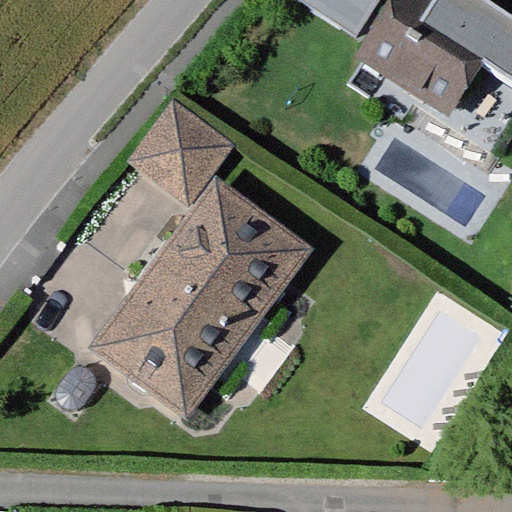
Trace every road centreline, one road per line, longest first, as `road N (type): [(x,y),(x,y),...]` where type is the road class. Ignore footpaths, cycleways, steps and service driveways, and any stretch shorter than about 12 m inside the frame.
road 1 (residential): [(0,485),(511,501)]
road 2 (unclassified): [(0,216),(180,0)]
